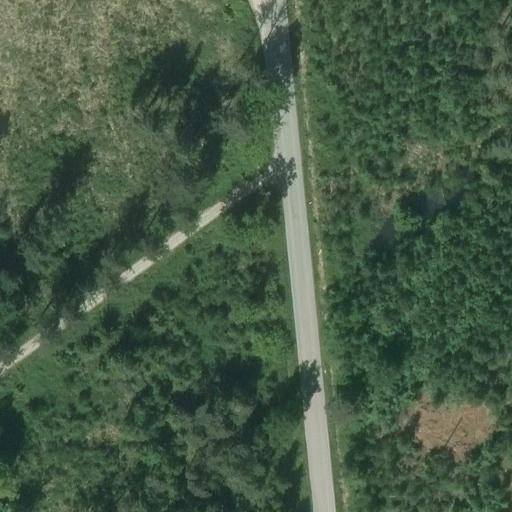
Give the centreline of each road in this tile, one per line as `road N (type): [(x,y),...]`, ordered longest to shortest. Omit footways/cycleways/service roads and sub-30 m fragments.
road 1 (unclassified): [(329,511),(283,0)]
road 2 (track): [(0,363),(297,149)]
